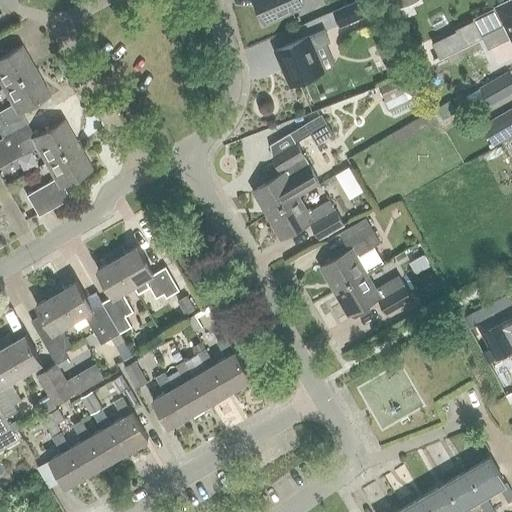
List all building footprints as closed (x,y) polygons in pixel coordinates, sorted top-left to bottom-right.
[(254,0),(264,23),(303,7),(300,0),(254,0)] [(511,43),(511,0),(505,0),(495,5),(495,7),(473,17),(482,35),(503,25),(511,43)] [(362,17),(356,2),(334,11),(340,26),(362,17)] [(439,58),(468,44),(467,42),(459,27),(455,29),(456,31),(432,43),(439,58)] [(308,37),(276,51),(291,85),(323,72),(313,50),(330,42),(324,30),(308,37)] [(0,82),(3,88),(36,69),(22,45),(0,57),(0,82)] [(407,69),(402,58),(385,66),(391,77),(407,69)] [(50,94),(36,69),(3,88),(12,104),(0,111),(0,134),(2,138),(27,124),(20,111),(50,94)] [(511,92),(511,77),(508,71),(484,85),(494,102),(511,92)] [(378,86),(385,101),(404,92),(397,78),(378,86)] [(450,101),(433,111),(439,122),(456,112),(450,101)] [(511,135),(511,108),(482,125),(494,146),(511,135)] [(321,114),(290,133),(295,140),(326,122),(321,114)] [(27,124),(2,138),(0,138),(0,167),(36,146),(46,163),(78,144),(64,120),(34,137),(27,124)] [(252,191),(266,215),(298,196),(320,184),(296,143),(295,140),(290,133),(269,145),(270,146),(272,153),(274,156),(272,157),(282,174),(252,191)] [(55,179),(27,195),(38,215),(69,198),(62,186),(92,168),(78,144),(46,163),(55,179)] [(351,164),(337,172),(351,197),(365,189),(351,164)] [(298,196),(266,215),(280,239),(310,222),(320,239),(344,224),(330,200),(308,213),(298,196)] [(340,233),(349,250),(319,267),(333,291),(366,273),(356,256),(380,243),(366,218),(340,233)] [(122,246),(113,251),(134,286),(139,292),(149,286),(156,298),(164,294),(166,298),(179,290),(166,267),(154,274),(137,246),(126,253),(122,246)] [(122,293),(134,286),(113,251),(105,256),(109,263),(97,269),(115,299),(104,305),(121,333),(132,327),(126,316),(133,311),(122,293)] [(410,262),(416,273),(430,265),(424,254),(410,262)] [(375,289),(366,273),(333,291),(348,316),(351,314),(352,316),(356,317),(369,309),(370,306),(369,303),(377,298),(386,314),(412,299),(399,275),(375,289)] [(61,282),(52,286),(73,322),(84,315),(95,334),(96,333),(102,344),(110,339),(121,333),(104,305),(94,311),(76,282),(65,288),(61,282)] [(67,358),(64,352),(72,347),(61,328),(73,322),(52,286),(44,291),(48,298),(36,305),(54,335),(44,341),(44,339),(42,340),(56,363),(56,364),(67,358)] [(511,297),(510,293),(465,317),(470,327),(476,323),(511,304),(511,297)] [(178,300),(186,315),(195,309),(187,295),(178,300)] [(511,304),(476,323),(495,360),(511,350),(511,333),(510,330),(511,329),(511,304)] [(212,312),(224,332),(235,325),(224,306),(212,312)] [(188,319),(195,331),(202,327),(197,319),(195,314),(188,319)] [(74,394),(63,375),(56,363),(46,369),(25,334),(14,341),(10,334),(1,339),(22,374),(33,368),(55,405),(74,394)] [(235,352),(226,336),(217,341),(226,357),(214,364),(231,391),(251,379),(235,352)] [(0,383),(2,388),(0,389),(0,407),(2,411),(6,418),(18,411),(14,404),(21,400),(10,381),(22,374),(1,339),(0,339),(0,383)] [(206,369),(194,376),(210,403),(231,391),(214,364),(205,348),(197,353),(206,369)] [(179,352),(172,356),(177,365),(184,361),(179,352)] [(505,393),(511,389),(511,360),(510,358),(491,368),(505,393)] [(210,403),(194,376),(185,360),(184,361),(177,365),(176,365),(185,381),(174,387),(190,415),(210,403)] [(147,382),(135,361),(124,367),(136,388),(147,382)] [(104,378),(96,364),(67,381),(75,395),(104,378)] [(169,427),(190,415),(174,387),(164,372),(156,377),(165,393),(153,400),(169,427)] [(80,397),(90,414),(101,407),(92,391),(80,397)] [(123,417),(111,424),(127,451),(148,439),(132,412),(131,412),(122,396),(114,401),(123,417)] [(93,413),(102,429),(91,436),(107,463),(127,451),(111,424),(102,408),(93,413)] [(58,409),(51,412),(57,424),(64,420),(58,409)] [(57,424),(51,412),(41,417),(51,436),(61,431),(57,424)] [(82,441),(70,447),(86,476),(107,463),(91,436),(82,420),(73,425),(82,441)] [(66,487),(86,476),(70,447),(61,432),(52,437),(61,453),(49,459),(66,487)] [(508,503),(511,500),(511,491),(507,482),(505,483),(489,457),(469,469),(485,495),(499,487),(508,503)] [(469,469),(447,482),(463,508),(477,500),(484,511),(492,511),(494,511),(485,495),(469,469)] [(436,511),(465,511),(463,508),(447,482),(425,495),(436,511)] [(436,511),(425,495),(403,508),(405,511),(436,511)]
